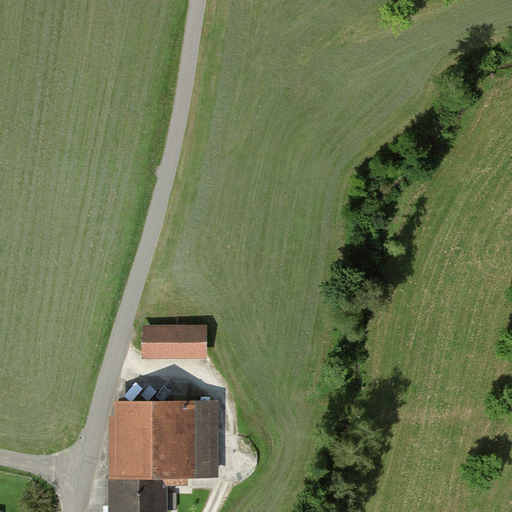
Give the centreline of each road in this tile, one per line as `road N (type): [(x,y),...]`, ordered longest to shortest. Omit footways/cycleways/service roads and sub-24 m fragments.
road 1 (unclassified): [(73,511),(176,150),(201,0)]
road 2 (track): [(211,511),(233,445),(215,376),(189,364),(117,356)]
